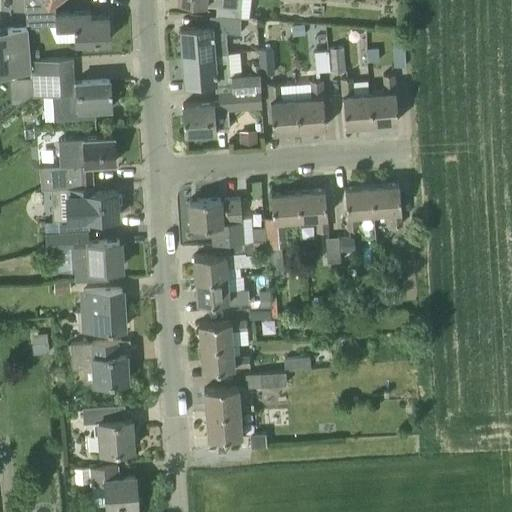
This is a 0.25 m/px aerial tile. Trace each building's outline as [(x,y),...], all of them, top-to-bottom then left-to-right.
[(109,14),(105,15),(91,15),(90,11),(55,12),(55,3),(58,0),(24,0),(26,26),(56,24),(74,24),(75,40),(110,39),(109,14)] [(238,7),(238,0),(177,0),(177,1),(217,5),(216,14),(240,16),(241,7),(238,7)] [(181,28),(183,56),(228,52),(227,45),(226,32),(240,33),(241,16),(240,16),(216,14),(209,15),(210,26),(181,28)] [(330,70),(328,47),(326,25),(311,26),(314,71),(330,70)] [(0,73),(30,70),(29,59),(28,50),(26,26),(0,28),(0,73)] [(405,66),(404,35),(393,35),(394,66),(405,66)] [(259,59),(260,71),(261,76),(273,75),(271,44),(258,45),(259,59)] [(328,47),(330,70),(330,72),(345,71),(343,46),(328,47)] [(366,49),(367,60),(379,60),(378,48),(366,49)] [(39,49),(28,50),(29,59),(39,58),(39,49)] [(228,52),(183,56),(185,83),(221,80),(222,90),(261,87),(261,76),(260,71),(259,59),(250,59),(251,72),(242,73),(240,52),(228,52)] [(33,96),(44,95),(46,120),(95,117),(95,108),(112,107),(111,90),(110,90),(110,79),(75,81),(73,57),(31,60),(33,96)] [(385,91),(369,92),(371,123),(398,121),(394,73),(383,74),(385,91)] [(371,123),(369,92),(353,93),(352,76),(341,77),(345,125),(371,123)] [(310,80),(310,85),(295,87),(296,98),(298,129),(325,127),(321,79),(310,80)] [(298,129),(296,98),(281,99),(279,82),(269,83),(273,131),(298,129)] [(218,90),(219,101),(183,104),(184,132),(218,130),(228,129),(227,115),(229,115),(229,109),(263,106),(261,87),(222,90),(218,90)] [(255,131),(241,132),(242,144),(256,143),(255,131)] [(61,138),(62,164),(39,165),(40,188),(66,186),(90,185),(93,185),(92,163),(115,162),(114,136),(61,138)] [(372,185),(374,212),(391,211),(393,226),(402,225),(399,183),(372,185)] [(117,190),(91,191),(90,185),(66,186),(68,218),(58,219),(59,231),(80,230),(89,229),(89,217),(118,217),(118,215),(116,191),(117,191),(117,190)] [(345,187),(348,229),(359,228),(358,213),(374,212),(372,185),(345,187)] [(298,191),(300,218),(317,217),(318,231),(328,231),(325,189),(298,191)] [(266,240),(267,250),(270,276),(284,275),(281,244),(286,244),(284,219),(300,218),(298,191),(271,193),(273,218),(264,218),(265,226),(266,240)] [(251,216),(241,217),(240,197),(220,199),(220,198),(189,200),(191,226),(211,224),(212,244),(213,244),(253,241),(252,227),(251,216)] [(253,241),(266,240),(265,226),(252,227),(253,241)] [(119,251),(119,240),(119,239),(81,242),(80,230),(59,231),(45,232),(46,250),(76,248),(77,254),(90,254),(91,269),(121,268),(120,251),(119,251)] [(403,231),(404,242),(414,242),(415,242),(414,231),(403,231)] [(340,256),(339,236),(325,237),(327,262),(340,261),(340,256)] [(354,236),(340,236),(341,250),(355,249),(354,236)] [(266,240),(253,241),(213,244),(214,253),(193,255),(195,278),(228,276),(227,265),(256,263),(255,251),(267,250),(266,240)] [(228,276),(195,278),(197,302),(245,298),(244,288),(229,289),(228,276)] [(70,291),(69,282),(54,283),(54,292),(70,291)] [(112,328),(124,328),(124,319),(122,319),(121,311),(123,311),(122,287),(83,289),(84,305),(92,305),(93,329),(108,329),(112,329),(112,328)] [(255,296),(256,306),(268,305),(267,296),(255,296)] [(270,310),(249,311),(250,320),(270,319),(270,310)] [(325,329),(333,326),(329,314),(320,317),(325,329)] [(199,322),(200,345),(233,343),(232,329),(247,328),(247,318),(199,322)] [(85,367),(86,380),(93,379),(93,382),(128,380),(126,352),(118,353),(117,340),(121,340),(121,339),(86,341),(70,343),(72,368),(85,367)] [(51,343),(41,343),(42,355),(52,355),(51,343)] [(233,343),(200,345),(202,369),(250,365),(249,355),(234,356),(233,343)] [(311,369),(310,359),(309,356),(285,358),(286,371),(311,369)] [(204,388),(206,413),(240,410),(254,410),(252,386),(286,383),(285,371),(245,374),(246,386),(238,387),(238,386),(204,388)] [(114,404),(81,406),(82,423),(97,422),(99,451),(133,448),(131,418),(115,419),(114,404)] [(208,437),(241,435),(240,410),(206,413),(208,437)] [(265,432),(249,433),(250,446),(266,445),(265,432)] [(90,482),(92,505),(105,504),(105,511),(137,511),(136,489),(140,489),(139,476),(135,476),(135,475),(118,476),(117,464),(72,467),(73,483),(90,482)]
